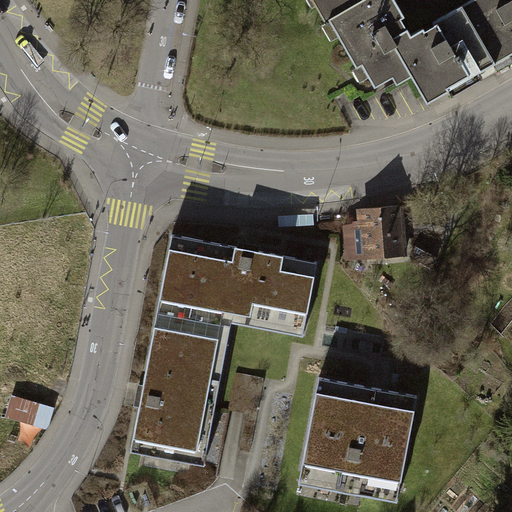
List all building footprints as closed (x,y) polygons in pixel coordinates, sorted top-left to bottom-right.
[(310,0),(322,20),(326,17),(358,0),(310,0)] [(358,0),(326,17),(364,90),(389,77),(393,84),(410,75),(391,39),(407,31),(390,0),(358,0)] [(511,0),(464,0),(460,3),(493,62),(511,50),(511,0)] [(407,31),(391,39),(410,75),(424,100),(493,62),(460,3),(407,31)] [(396,208),(351,211),(354,259),(399,257),(396,208)] [(173,235),(156,329),(219,341),(225,308),(308,323),(317,277),(296,273),(299,258),(285,256),(173,235)] [(219,341),(156,329),(133,450),(197,461),(219,341)] [(418,396),(321,379),(304,471),(401,488),(418,396)] [(50,405),(12,394),(6,416),(43,427),(50,405)]
